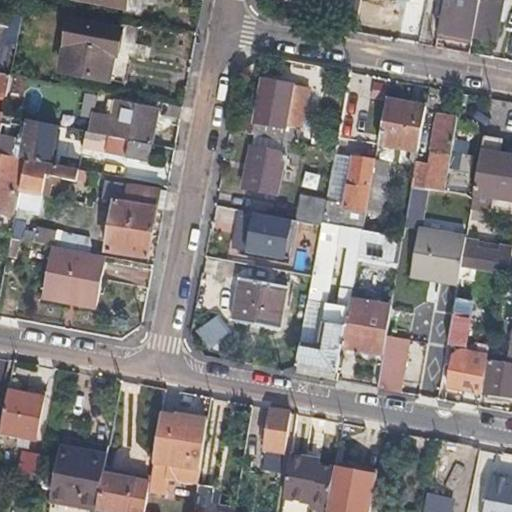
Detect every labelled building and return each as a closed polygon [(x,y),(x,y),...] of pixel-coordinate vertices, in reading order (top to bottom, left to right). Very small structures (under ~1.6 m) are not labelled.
[(0,0),(0,4),(21,9),(22,0),(0,0)] [(141,15),(144,0),(99,0),(122,5),(121,11),(141,15)] [(471,39),(472,36),(477,0),(443,0),(437,33),(471,39)] [(477,0),(472,36),(493,39),(497,18),(500,0),(477,0)] [(133,57),(136,43),(138,28),(119,24),(118,30),(69,20),(59,70),(123,83),(129,57),(133,57)] [(0,48),(0,72),(9,74),(13,52),(0,48)] [(0,95),(5,96),(9,74),(0,72),(0,95)] [(308,81),(294,78),(269,73),(268,79),(262,79),(251,133),(296,140),(299,125),(300,125),(308,81)] [(376,145),(396,149),(416,153),(425,108),(384,100),(376,145)] [(107,136),(111,137),(127,140),(148,144),(149,145),(157,109),(114,101),(107,136)] [(182,107),(172,105),(162,103),(160,116),(179,120),(182,107)] [(456,119),(446,118),(436,116),(430,151),(450,154),(456,119)] [(19,136),(0,132),(0,153),(1,154),(48,164),(56,125),(27,119),(26,127),(20,126),(19,136)] [(111,137),(107,136),(83,131),(80,148),(108,154),(111,137)] [(111,137),(108,154),(123,157),(127,140),(111,137)] [(144,161),(148,144),(127,140),(123,157),(144,161)] [(242,186),(259,189),(276,193),(283,151),(250,145),(242,186)] [(340,227),(350,229),(360,231),(374,155),(351,152),(338,227),(340,227)] [(78,170),(48,164),(1,154),(0,156),(0,212),(10,214),(17,182),(21,183),(19,192),(41,196),(45,175),(76,181),(78,170)] [(413,169),(410,186),(424,188),(443,191),(447,170),(434,167),(431,182),(422,181),(424,171),(413,169)] [(114,200),(155,207),(158,191),(104,183),(100,198),(114,200)] [(87,189),(81,187),(75,186),(73,195),(85,198),(87,189)] [(424,188),(410,186),(406,207),(420,210),(424,188)] [(468,218),(476,219),(485,221),(490,194),(473,190),(468,218)] [(36,218),(41,196),(19,192),(15,214),(28,216),(36,218)] [(320,224),(322,211),(325,198),(298,193),(294,219),(313,223),(320,224)] [(147,257),(155,207),(114,200),(106,251),(147,257)] [(245,210),(243,217),(242,224),(268,230),(271,215),(245,210)] [(26,226),(28,216),(15,214),(13,224),(26,226)] [(311,232),(313,223),(294,219),(289,218),(287,228),(311,232)] [(340,227),(338,227),(320,224),(296,365),(335,372),(339,349),(348,298),(356,258),(360,231),(350,229),(334,322),(323,320),(332,274),(340,227)] [(334,322),(350,229),(340,227),(332,274),(323,320),(334,322)] [(429,279),(429,274),(436,234),(418,230),(410,276),(429,279)] [(52,247),(89,254),(91,245),(88,240),(37,231),(36,237),(24,235),(22,242),(52,247)] [(397,266),(401,238),(360,231),(356,258),(397,266)] [(457,279),(460,265),(464,240),(464,239),(436,234),(429,274),(457,279)] [(460,265),(508,273),(511,246),(511,237),(503,236),(499,254),(475,250),(476,242),(464,240),(460,265)] [(105,258),(89,254),(52,247),(43,292),(75,299),(74,305),(95,310),(105,258)] [(429,274),(429,279),(457,284),(457,279),(429,274)] [(279,330),(283,309),(287,288),(240,278),(232,321),(279,330)] [(42,299),(74,305),(75,299),(43,292),(42,299)] [(390,305),(348,298),(339,349),(382,356),(384,343),(390,305)] [(456,346),(458,338),(459,330),(466,331),(471,301),(454,298),(446,345),(456,346)] [(215,315),(192,332),(205,350),(228,334),(215,315)] [(434,315),(432,341),(442,342),(445,317),(434,315)] [(511,396),(511,334),(506,365),(488,363),(484,392),(511,396)] [(400,345),(384,343),(382,356),(377,388),(399,392),(408,341),(401,340),(400,345)] [(467,352),(465,362),(463,372),(451,370),(448,387),(480,392),(486,355),(467,352)] [(0,429),(0,431),(18,435),(35,438),(44,395),(8,388),(0,429)] [(203,440),(210,442),(218,444),(225,409),(209,406),(203,440)] [(270,408),(266,428),(262,448),(264,448),(262,455),(281,458),(290,412),(270,408)] [(183,488),(180,504),(178,511),(186,511),(205,419),(176,413),(175,416),(160,413),(153,449),(185,456),(179,488),(183,488)] [(71,436),(69,445),(62,476),(52,475),(48,497),(95,506),(102,473),(103,467),(108,443),(71,436)] [(62,476),(69,445),(58,443),(52,475),(62,476)] [(40,455),(32,453),(25,451),(20,470),(36,474),(40,455)] [(326,509),(334,468),(316,464),(317,459),(288,453),(281,496),(309,501),(308,507),(326,510),(326,509)] [(511,478),(511,464),(490,459),(487,473),(511,478)] [(103,467),(102,473),(147,482),(148,476),(103,467)] [(334,467),(334,468),(326,509),(344,511),(364,511),(372,474),(334,467)] [(95,509),(111,511),(140,511),(147,482),(102,473),(95,506),(95,509)] [(485,511),(492,476),(476,473),(468,511),(485,511)] [(511,511),(511,479),(492,476),(485,511),(511,511)]
